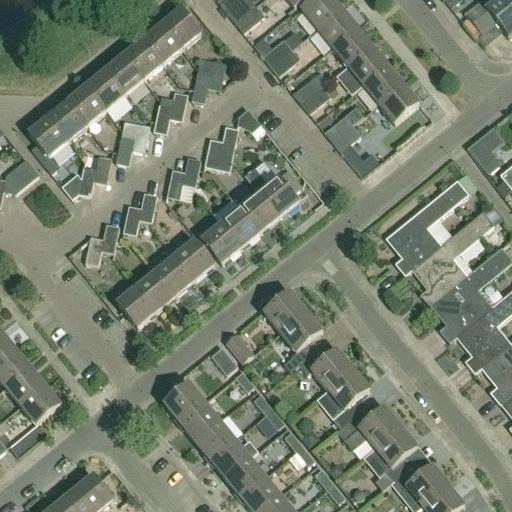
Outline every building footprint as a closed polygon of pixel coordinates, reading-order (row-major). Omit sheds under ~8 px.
[(284,0),(295,13),(310,0),(284,0)] [(320,0),(302,15),(318,34),(342,14),(330,0),(320,0)] [(482,39),(497,28),(509,43),(511,40),(511,8),(505,0),(488,0),(466,19),(482,39)] [(236,28),(257,11),(249,2),(228,19),(236,28)] [(236,28),(244,38),(265,22),(257,11),(236,28)] [(182,14),(163,30),(183,54),(202,39),(182,14)] [(342,14),(318,34),(333,53),(358,33),(342,14)] [(164,70),(183,54),(163,30),(144,46),(164,70)] [(333,53),(349,72),(373,52),(358,33),(333,53)] [(272,72),(293,55),(285,45),(264,62),(272,72)] [(144,46),(125,61),(145,85),(164,70),(144,46)] [(373,52),(349,72),(364,91),(389,71),(373,52)] [(272,72),(279,82),(300,64),(293,55),(272,72)] [(125,61),(106,76),(126,101),(145,85),(125,61)] [(211,82),(208,93),(221,96),(226,70),(214,67),(201,64),(199,75),(199,80),(211,82)] [(364,91),(380,110),(404,90),(389,71),(364,91)] [(106,76),(87,92),(107,116),(126,101),(106,76)] [(198,80),(193,106),(205,109),(208,93),(211,82),(199,80),(198,80)] [(303,110),(324,93),(316,83),(295,100),(303,110)] [(404,90),(380,110),(395,129),(420,109),(404,90)] [(87,92),(68,108),(88,132),(107,116),(87,92)] [(324,93),(303,110),(310,119),(331,102),(324,93)] [(177,98),(174,113),(171,124),(183,126),(189,100),(177,98)] [(68,108),(49,123),(69,147),(88,132),(68,108)] [(161,110),(155,136),(168,139),(171,124),(174,113),(161,110)] [(226,132),(223,147),(222,159),(233,161),(239,134),(237,134),(237,131),(250,137),(251,139),(261,131),(248,115),(226,132)] [(333,148),(354,131),(346,121),(325,138),(333,148)] [(30,139),(39,150),(33,155),(53,180),(57,176),(58,169),(52,161),(69,147),(49,123),(30,139)] [(138,129),(135,145),(133,155),(145,158),(150,132),(138,129)] [(333,148),(341,157),(362,140),(354,131),(333,148)] [(135,145),(123,142),(117,168),(130,171),(133,155),(135,145)] [(230,176),(233,161),(222,159),(223,147),(211,144),(206,171),(230,176)] [(98,176),(96,186),(108,189),(112,168),(113,163),(101,161),(98,176)] [(196,192),(202,166),(189,163),(186,178),(184,189),(196,192)] [(259,198),(279,223),(298,207),(293,200),(302,192),(288,175),(279,182),(265,166),(246,181),(260,198),(259,198)] [(10,170),(7,185),(4,197),(17,199),(22,173),(10,170)] [(511,171),(501,180),(511,193),(511,171)] [(79,199),(92,201),(96,186),(98,176),(85,173),(79,199)] [(181,204),(184,189),(186,178),(174,175),(168,202),(181,204)] [(396,269),(405,280),(442,250),(428,233),(470,200),(478,193),(466,180),(459,186),(386,244),(402,263),(396,269)] [(261,238),(279,223),(259,198),(241,213),(261,238)] [(152,228),(158,201),(145,199),(142,213),(140,225),(152,228)] [(137,241),(140,225),(142,213),(130,211),(124,238),(137,241)] [(261,238),(241,213),(222,229),(242,253),(261,238)] [(442,250),(405,280),(406,281),(414,275),(429,293),(421,300),(431,312),(503,253),(468,281),(454,265),(495,232),(483,217),(442,250)] [(242,253),(222,229),(203,245),(223,269),(242,253)] [(115,258),(120,233),(108,230),(105,245),(102,256),(115,258)] [(99,271),(102,256),(105,245),(92,242),(87,268),(99,271)] [(176,261),(196,286),(215,270),(195,245),(176,261)] [(440,336),(450,348),(511,297),(511,296),(495,310),(482,293),(511,268),(511,245),(503,253),(431,312),(432,312),(433,311),(448,329),(440,336)] [(58,274),(66,281),(79,267),(71,260),(58,274)] [(196,286),(176,261),(157,277),(177,302),(196,286)] [(177,302),(157,277),(138,292),(158,317),(177,302)] [(158,317),(138,292),(119,307),(139,333),(158,317)] [(282,337),(308,316),(292,297),(266,318),(282,337)] [(476,379),(483,373),(511,348),(498,332),(511,320),(511,297),(450,348),(451,348),(458,342),(473,360),(466,367),(476,379)] [(301,371),(322,354),(314,344),(324,336),(308,316),(282,337),(298,357),(293,361),(301,371)] [(0,367),(16,354),(1,335),(0,335),(0,367)] [(244,367),(254,359),(238,340),(228,348),(244,367)] [(501,410),(511,400),(511,348),(483,373),(499,391),(491,398),(501,410)] [(239,371),(223,352),(212,360),(228,380),(239,371)] [(16,354),(0,367),(0,384),(7,393),(32,373),(16,354)] [(322,354),(301,371),(309,380),(313,376),(329,396),(355,375),(339,355),(329,363),(322,354)] [(7,393),(22,412),(47,391),(32,373),(7,393)] [(355,375),(329,396),(345,416),(334,425),(341,434),(369,411),(361,402),(371,394),(355,375)] [(83,377),(74,381),(85,405),(94,400),(83,377)] [(248,397),(255,392),(243,377),(236,382),(248,397)] [(167,408),(182,427),(205,407),(190,388),(167,408)] [(47,391),(22,412),(37,430),(62,410),(47,391)] [(255,406),(266,419),(273,414),(262,400),(255,406)] [(511,435),(511,400),(501,410),(503,409),(511,420),(511,431),(510,434),(511,435)] [(205,407),(182,427),(197,445),(220,426),(205,407)] [(376,454),(402,433),(386,413),(377,421),(369,411),(341,434),(342,434),(339,437),(355,456),(369,445),(376,454)] [(286,429),(273,414),(266,419),(279,434),(286,429)] [(236,445),(220,426),(197,445),(212,464),(236,445)] [(260,451),(271,440),(259,430),(249,441),(260,451)] [(38,431),(10,453),(17,461),(44,439),(38,431)] [(402,433),(376,454),(392,473),(387,477),(396,487),(416,470),(409,460),(418,453),(402,433)] [(286,442),(297,456),(304,451),(293,437),(286,442)] [(212,464),(227,483),(251,463),(257,458),(249,448),(242,453),(236,445),(212,464)] [(316,466),(304,451),(297,456),(309,472),(316,466)] [(251,463),(227,483),(242,502),(266,482),(251,463)] [(416,470),(396,487),(403,497),(408,493),(423,511),(449,491),(433,472),(424,479),(416,470)] [(316,480),(327,494),(334,488),(323,474),(316,480)] [(76,495),(89,511),(106,511),(115,505),(95,480),(76,495)] [(242,502),(250,511),(267,511),(281,501),(266,482),(242,502)] [(346,504),(334,488),(327,494),(339,509),(346,504)] [(449,491),(423,511),(463,511),(465,511),(449,491)] [(58,511),(89,511),(76,495),(58,511)] [(290,511),(281,501),(267,511),(290,511)]
